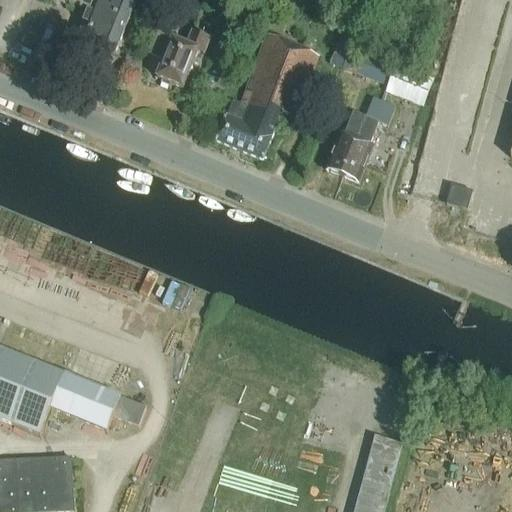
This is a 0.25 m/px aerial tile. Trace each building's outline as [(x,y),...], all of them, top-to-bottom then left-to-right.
[(90,14),(95,0),(55,0),(84,12),(90,14)] [(109,0),(108,3),(101,0),(95,0),(90,14),(78,42),(98,50),(98,52),(116,59),(140,0),(109,0)] [(265,21),(260,19),(252,16),(246,34),(259,38),(265,21)] [(222,37),(212,61),(229,68),(239,44),(240,44),(247,29),(229,22),(223,37),(222,37)] [(157,81),(162,83),(161,86),(169,89),(170,87),(184,92),(199,56),(204,58),(211,42),(194,35),(188,49),(172,42),(171,44),(156,37),(148,57),(165,64),(157,81)] [(363,54),(368,40),(356,36),(351,50),(363,54)] [(234,104),(228,119),(227,118),(226,121),(227,122),(217,144),(263,163),(282,117),(288,119),(298,117),(321,60),(267,38),(240,106),(234,104)] [(342,72),(373,84),(385,88),(392,68),(350,52),(342,72)] [(397,67),(386,96),(424,111),(435,82),(397,67)] [(361,132),(342,180),(343,180),(342,182),(358,188),(373,150),(371,149),(379,126),(389,130),(397,110),(374,101),(366,120),(369,121),(364,133),(361,132)] [(369,121),(366,120),(354,115),(345,137),(342,136),(338,147),(336,146),(333,154),(335,155),(328,174),(342,180),(361,132),(364,133),(369,121)] [(422,153),(429,130),(419,127),(412,150),(422,153)] [(467,211),(471,196),(454,192),(450,207),(467,211)] [(0,423),(11,429),(41,441),(52,414),(107,437),(113,421),(140,432),(147,411),(121,401),(122,400),(10,354),(9,355),(0,351),(0,423)] [(385,511),(403,446),(376,439),(356,511),(385,511)] [(74,511),(72,461),(0,464),(0,489),(1,511),(74,511)]
